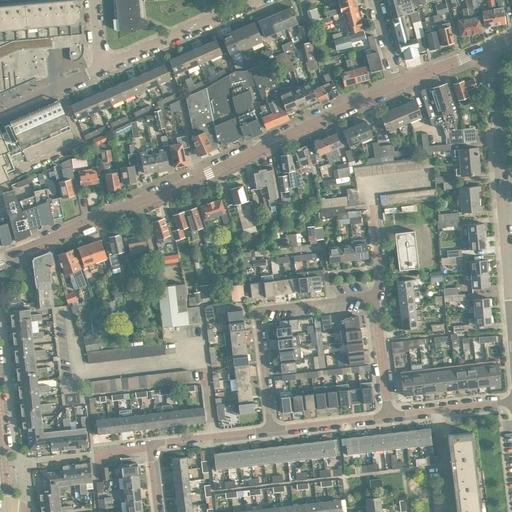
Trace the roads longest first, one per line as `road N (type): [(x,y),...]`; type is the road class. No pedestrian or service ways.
road 1 (tertiary): [(0,258),(395,85)]
road 2 (residential): [(511,326),(489,45)]
road 3 (residential): [(373,294),(256,310),(268,429)]
road 4 (residential): [(101,63),(256,0)]
road 5 (residential): [(388,414),(511,402)]
road 6 (residential): [(388,414),(268,429)]
road 7 (residential): [(388,414),(373,294)]
road 8 (residential): [(268,429),(149,446)]
